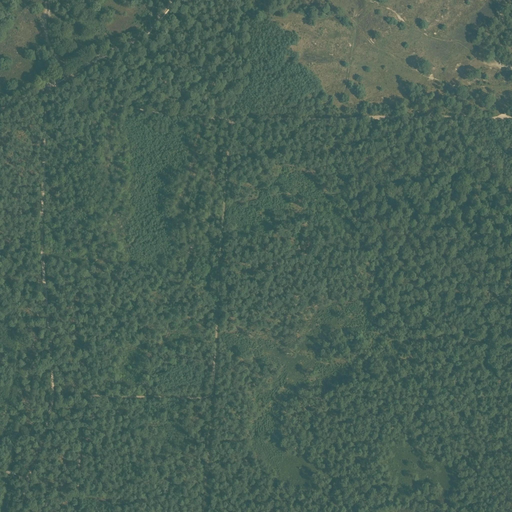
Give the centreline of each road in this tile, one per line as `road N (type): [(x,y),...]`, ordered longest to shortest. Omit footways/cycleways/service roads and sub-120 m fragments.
road 1 (track): [(76,511),(90,404),(101,394),(211,393),(233,118)]
road 2 (track): [(44,84),(42,257),(52,386),(19,511)]
road 3 (track): [(233,118),(511,116)]
road 4 (track): [(233,118),(155,116),(44,84)]
road 5 (track): [(44,84),(145,31),(173,0)]
